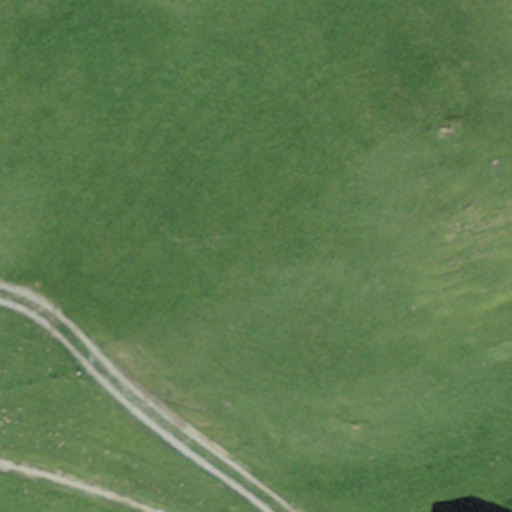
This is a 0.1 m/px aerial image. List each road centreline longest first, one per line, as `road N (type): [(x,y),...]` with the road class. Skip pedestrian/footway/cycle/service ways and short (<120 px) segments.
road 1 (track): [(281,511),(172,431),(44,311),(0,293)]
road 2 (track): [(141,511),(0,462)]
